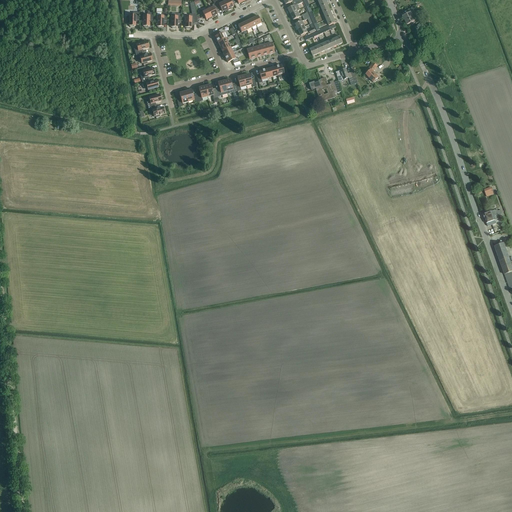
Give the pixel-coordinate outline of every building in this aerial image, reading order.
[(227,0),(224,2),(228,11),(229,11),(228,10),(232,9),(231,8),(233,7),(231,3),(234,2),(233,0),(227,0)] [(292,7),(288,9),(291,15),(297,11),(300,10),(298,7),(299,7),(298,5),(303,2),(301,0),(296,2),(297,4),(294,6),(292,7)] [(218,2),(215,4),(218,10),(221,9),(222,12),(224,11),(225,12),(228,11),(224,2),(219,4),(218,2)] [(213,7),(208,9),(212,18),(216,17),(215,16),(217,15),(215,11),(218,10),(215,4),(212,5),(213,7)] [(321,8),(324,14),(330,11),(328,5),(321,8)] [(403,16),(407,25),(415,21),(414,20),(417,18),(412,8),(408,10),(409,13),(403,16)] [(202,10),(199,12),(200,13),(202,18),(205,17),(206,20),(208,19),(209,20),(212,18),(212,19),(212,18),(208,9),(205,11),(204,10),(202,10)] [(297,11),(291,15),(293,20),(298,18),(300,17),(297,11)] [(324,14),(326,20),(333,17),(330,11),(324,14)] [(127,16),(126,16),(128,24),(129,24),(129,26),(130,26),(130,27),(134,27),(134,26),(135,26),(135,20),(139,20),(139,15),(139,13),(133,12),(132,15),(129,15),(129,16),(127,16)] [(156,12),(156,16),(157,16),(157,22),(157,27),(158,27),(158,28),(162,28),(162,27),(163,27),(163,21),(167,21),(167,16),(167,13),(162,13),(162,12),(156,12)] [(143,16),(143,26),(144,26),(144,28),(148,28),(148,26),(149,26),(149,21),(153,21),(153,13),(147,13),(147,16),(143,16)] [(171,22),(171,27),(172,27),(172,28),(176,29),(176,27),(177,27),(177,21),(181,22),(181,17),(181,14),(175,14),(171,14),(171,17),(171,22)] [(185,23),(185,28),(186,28),(186,29),(190,29),(190,28),(191,28),(191,24),(193,24),(198,23),(197,19),(196,15),(196,14),(189,14),(189,17),(185,17),(185,23)] [(258,16),(253,18),(256,25),(261,23),(258,16)] [(304,21),(308,19),(310,24),(312,23),(309,16),(303,18),(304,21)] [(326,20),(329,26),(335,23),(333,17),(326,20)] [(253,18),(248,21),(251,28),(256,25),(253,18)] [(248,21),(243,23),(246,30),(251,28),(248,21)] [(295,24),(298,30),(305,27),(302,21),(295,24)] [(238,26),(240,30),(241,33),(246,30),(243,23),(238,26)] [(305,27),(298,30),(301,36),(308,33),(305,27)] [(215,37),(217,42),(225,38),(223,33),(215,37),(215,36),(215,37)] [(340,36),(334,39),(337,45),(343,43),(340,36)] [(217,42),(220,47),(228,43),(225,38),(217,42)] [(334,39),(328,42),(331,48),(337,45),(334,39)] [(134,49),(136,55),(142,53),(141,50),(149,48),(148,47),(149,47),(148,43),(147,43),(147,42),(142,43),(142,42),(137,43),(138,44),(136,45),(137,48),(134,49)] [(328,42),(322,44),(325,51),(331,48),(328,42)] [(220,47),(222,52),(230,48),(228,43),(220,47)] [(271,43),(265,44),(268,55),(274,53),(271,43)] [(265,44),(259,46),(262,56),(268,55),(265,44)] [(322,44),(316,47),(319,53),(325,51),(322,44)] [(259,46),(253,48),(256,58),(262,56),(259,46)] [(316,47),(310,49),(313,56),(319,53),(316,47)] [(222,52),(225,57),(233,53),(230,48),(222,52)] [(250,59),(249,59),(249,60),(256,58),(253,48),(247,49),(250,59)] [(142,53),(136,55),(137,61),(141,60),(142,64),(143,63),(143,64),(147,63),(147,62),(152,61),(152,60),(153,59),(152,55),(150,56),(150,54),(143,56),(142,53)] [(233,53),(225,57),(228,63),(228,62),(232,60),(233,63),(239,62),(237,57),(235,58),(233,53)] [(366,74),(369,78),(374,82),(375,81),(378,78),(373,72),(377,66),(373,62),(368,70),(369,71),(366,74)] [(281,65),(276,67),(278,75),(283,74),(284,76),(288,75),(286,69),(283,70),(281,66),(282,66),(281,65)] [(140,75),(142,81),(148,80),(147,77),(155,75),(154,74),(156,73),(155,69),(153,70),(153,68),(148,70),(148,68),(144,70),(144,71),(143,71),(143,74),(140,75)] [(338,75),(340,81),(340,83),(345,82),(344,79),(349,78),(350,82),(354,81),(352,77),(351,73),(348,74),(346,69),(336,72),(337,74),(337,75),(338,75)] [(260,76),(257,77),(259,83),(262,82),(262,80),(267,79),(265,70),(259,71),(259,72),(260,76)] [(247,74),(243,75),(246,86),(251,85),(252,87),(256,86),(255,80),(251,81),(249,75),(249,74),(247,75),(247,74)] [(239,84),(235,85),(237,91),(241,90),(240,88),(246,86),(243,75),(239,76),(239,77),(237,78),(239,84)] [(329,99),(336,97),(335,94),(342,92),(339,84),(335,85),(333,80),(330,82),(331,84),(326,86),(325,84),(326,83),(325,81),(326,81),(325,78),(320,79),(320,80),(309,84),(312,90),(316,89),(316,90),(318,94),(319,97),(321,96),(322,100),(328,98),(329,99)] [(227,79),(223,80),(227,94),(237,91),(235,85),(231,86),(230,80),(228,80),(227,79)] [(148,80),(142,81),(144,88),(147,87),(148,90),(149,90),(150,91),(154,90),(153,89),(158,87),(158,86),(159,86),(158,82),(157,82),(156,81),(149,83),(148,80)] [(220,89),(216,90),(218,97),(227,94),(223,80),(220,81),(220,82),(218,83),(220,89)] [(208,84),(204,86),(207,97),(213,95),(213,98),(218,97),(216,90),(212,91),(210,85),(211,85),(210,85),(208,85),(208,84)] [(200,94),(197,96),(198,102),(202,101),(202,98),(207,97),(204,86),(200,87),(201,87),(198,88),(199,88),(200,94)] [(189,90),(185,91),(188,102),(193,100),(194,103),(198,102),(197,96),(193,97),(191,90),(189,91),(189,90)] [(181,100),(177,101),(179,107),(183,106),(182,103),(188,102),(185,91),(181,92),(181,93),(179,93),(179,94),(181,100)] [(146,102),(148,108),(154,107),(153,103),(161,101),(161,100),(162,100),(161,96),(160,96),(159,95),(154,96),(154,95),(150,96),(150,97),(149,97),(150,101),(146,102)] [(154,107),(148,108),(150,115),(153,114),(154,117),(155,116),(156,118),(160,117),(160,115),(164,114),(164,113),(165,112),(164,108),(163,109),(163,108),(155,110),(154,107)] [(485,218),(487,226),(496,223),(495,220),(499,219),(498,215),(497,216),(495,210),(483,215),(484,219),(485,218)] [(494,247),(504,274),(511,271),(511,265),(504,243),(502,244),(502,241),(501,241),(500,241),(500,242),(499,242),(500,245),(494,247)]
